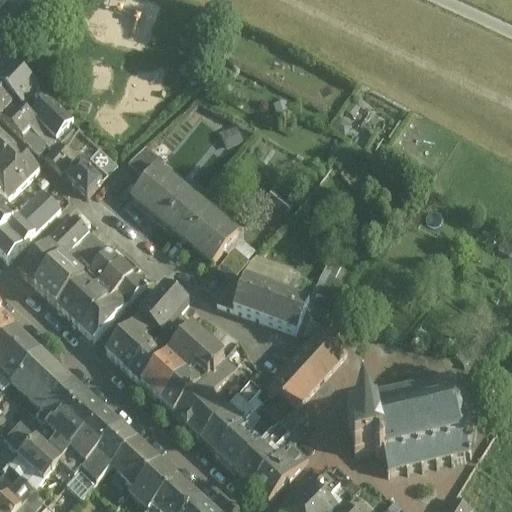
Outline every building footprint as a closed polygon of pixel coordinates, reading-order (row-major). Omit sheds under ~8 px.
[(0,0),(0,9),(8,0),(0,0)] [(40,96),(10,68),(0,79),(0,94),(15,109),(22,115),(40,96)] [(15,109),(0,94),(0,122),(1,124),(15,109)] [(73,128),(40,96),(22,115),(56,147),(56,146),(73,128)] [(22,115),(15,109),(1,124),(24,145),(31,137),(47,152),(52,157),(45,164),(61,179),(75,163),(59,149),(56,146),(56,147),(22,115)] [(47,152),(31,137),(24,145),(40,159),(47,152)] [(0,169),(15,154),(0,139),(0,169)] [(146,152),(128,168),(145,185),(156,171),(158,172),(163,167),(146,152)] [(39,176),(15,154),(0,169),(0,200),(2,203),(9,207),(39,176)] [(118,171),(99,154),(90,164),(108,181),(118,171)] [(102,187),(80,168),(67,183),(87,202),(102,187)] [(158,172),(156,171),(145,185),(131,202),(176,239),(201,208),(158,172)] [(292,207),(277,195),(268,206),(283,218),(292,207)] [(42,197),(17,222),(17,223),(35,240),(60,215),(42,197)] [(0,206),(0,240),(17,223),(17,222),(0,206)] [(238,238),(201,208),(176,239),(213,269),(238,238)] [(17,223),(0,240),(0,259),(6,266),(7,267),(35,240),(17,223)] [(74,223),(20,279),(34,292),(62,263),(63,264),(71,255),(89,237),(74,223)] [(109,256),(89,237),(71,255),(92,274),(109,256)] [(234,253),(217,273),(233,286),(249,266),(234,253)] [(109,256),(92,274),(84,283),(56,312),(68,323),(119,266),(109,256)] [(62,263),(34,292),(56,312),(84,283),(63,264),(62,263)] [(119,266),(68,323),(81,335),(132,278),(119,266)] [(132,278),(81,335),(94,347),(145,290),(132,278)] [(240,281),(216,309),(233,316),(246,284),(240,281)] [(309,307),(246,283),(246,284),(233,316),(297,339),(309,307)] [(322,290),(310,317),(325,323),(336,296),(322,290)] [(165,293),(140,321),(154,335),(151,339),(157,345),(179,321),(188,310),(165,293)] [(0,319),(0,347),(14,333),(0,319)] [(140,321),(106,358),(128,379),(157,345),(151,339),(154,335),(140,321)] [(157,345),(128,379),(141,391),(191,332),(179,321),(157,345)] [(343,330),(329,325),(321,335),(330,343),(343,330)] [(191,332),(141,391),(174,421),(217,370),(224,362),(191,332)] [(14,333),(0,347),(0,381),(4,377),(14,387),(41,357),(14,333)] [(320,335),(268,392),(285,407),(293,414),(296,416),(348,359),(330,343),(321,335),(320,335)] [(14,387),(12,389),(36,412),(29,419),(44,433),(61,414),(53,407),(73,387),(41,357),(14,387)] [(217,370),(174,421),(201,446),(226,417),(211,403),(230,380),(217,370)] [(419,386),(417,387),(417,390),(405,393),(405,390),(402,390),(402,394),(390,397),(389,393),(386,394),(387,397),(372,401),(369,399),(367,401),(370,403),(374,419),(372,422),(375,424),(347,431),(354,462),(373,457),(376,461),(380,463),(381,462),(384,464),(387,478),(385,481),(388,483),(390,480),(406,476),(407,480),(410,479),(409,476),(421,473),(421,477),(424,476),(424,472),(435,470),(436,473),(439,473),(438,469),(450,466),(451,470),(454,469),(453,466),(467,462),(470,464),(472,461),(470,460),(471,460),(471,457),(469,457),(466,444),(463,440),(468,430),(473,431),(474,427),(469,426),(466,415),(470,411),(468,409),(464,412),(455,405),(458,391),(461,390),(460,387),(457,388),(451,384),(452,381),(449,380),(448,383),(433,386),(433,384),(430,385),(430,387),(420,390),(419,386)] [(121,431),(73,387),(53,407),(61,414),(44,433),(36,442),(62,465),(59,468),(74,481),(79,476),(121,431)] [(226,417),(201,446),(215,460),(243,429),(254,418),(238,403),(226,417)] [(293,414),(285,407),(279,413),(287,421),(293,414)] [(29,419),(4,446),(19,460),(36,442),(44,433),(29,419)] [(243,429),(215,460),(233,477),(255,454),(240,440),(247,432),(243,429)] [(255,454),(233,477),(250,493),(275,466),(274,466),(268,460),(289,439),(278,429),(272,436),(272,435),(255,454)] [(121,431),(79,476),(87,484),(83,488),(87,491),(91,487),(94,491),(110,474),(137,446),(121,431)] [(62,465),(36,442),(19,460),(18,461),(30,472),(44,485),(59,468),(62,465)] [(160,468),(137,446),(110,474),(134,496),(160,468)] [(289,449),(274,466),(275,466),(250,493),(268,509),(308,466),(289,449)] [(134,496),(129,500),(142,511),(153,511),(178,484),(160,468),(134,496)] [(30,472),(0,504),(0,511),(20,511),(31,500),(44,485),(30,472)] [(91,494),(74,511),(99,511),(104,506),(110,511),(119,511),(129,500),(134,496),(110,474),(94,491),(91,494)] [(5,476),(0,481),(0,497),(13,483),(5,476)] [(312,492),(291,511),(333,511),(329,508),(332,506),(328,502),(340,490),(327,478),(312,492)] [(196,511),(202,506),(178,484),(153,511),(196,511)] [(31,500),(20,511),(39,511),(42,510),(31,500)]
